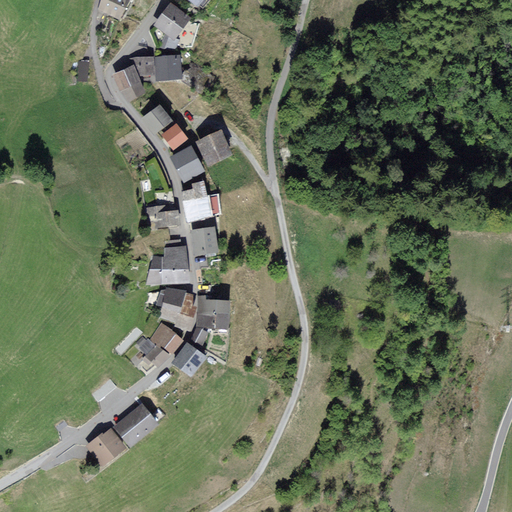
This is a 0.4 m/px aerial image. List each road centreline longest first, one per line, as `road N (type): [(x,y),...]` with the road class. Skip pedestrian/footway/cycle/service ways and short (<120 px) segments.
road 1 (unclassified): [(214,511),(261,468),(304,357),(269,132),(307,0)]
road 2 (tertiary): [(0,484),(130,394),(190,330),(194,291),(170,171),(122,102)]
road 3 (tertiary): [(122,102),(110,70),(164,0)]
